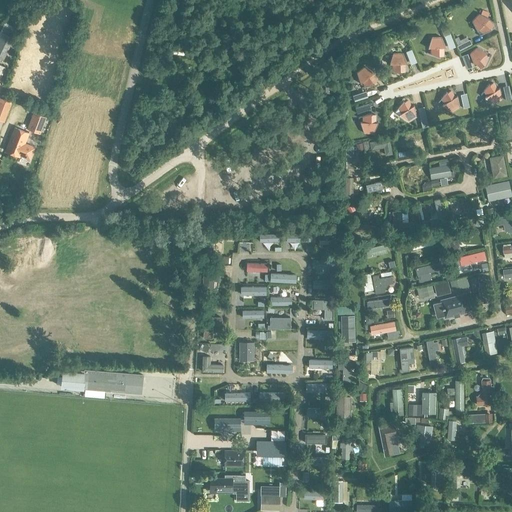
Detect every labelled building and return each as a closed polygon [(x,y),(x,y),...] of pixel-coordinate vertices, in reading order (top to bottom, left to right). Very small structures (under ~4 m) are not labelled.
[(0,10),(0,22),(3,24),(8,15),(0,10)] [(488,32),(492,30),(490,29),(493,26),(487,20),(489,19),(489,18),(479,14),(479,15),(473,21),(472,21),(477,32),(478,31),(479,29),(484,33),(479,35),(479,36),(488,32)] [(13,38),(0,32),(0,78),(5,67),(0,64),(0,60),(0,59),(3,60),(13,38)] [(435,56),(436,56),(439,57),(439,56),(443,56),(443,48),(445,48),(446,48),(442,37),(441,38),(442,38),(432,38),(428,48),(429,49),(429,48),(432,48),(432,54),(427,53),(426,53),(435,56)] [(485,67),(487,63),(487,64),(492,55),(491,55),(489,60),(485,55),(487,53),(477,47),(477,48),(470,54),(474,65),(474,64),(476,63),(481,68),(484,66),(485,67)] [(397,72),(401,73),(401,72),(405,72),(404,64),(407,64),(403,53),(403,54),(393,54),(389,65),(390,65),(390,64),(393,64),(393,70),(388,69),(397,72)] [(465,65),(471,63),(468,54),(461,56),(465,65)] [(371,86),(371,85),(375,84),(374,83),(377,80),(372,74),(374,73),(375,73),(365,67),(357,73),(360,84),(361,84),(361,83),(363,82),(367,86),(362,88),(362,89),(371,86)] [(487,87),(481,95),(484,91),(488,96),(485,98),(485,97),(485,98),(494,105),(494,104),(502,99),(503,99),(500,88),(499,88),(499,89),(498,90),(493,83),(490,85),(489,84),(487,87)] [(447,92),(444,95),(438,103),(439,103),(442,99),(445,104),(443,105),(442,106),(451,113),(452,112),(451,112),(459,107),(460,107),(458,96),(457,96),(455,98),(451,91),(448,93),(447,92)] [(0,98),(0,120),(4,122),(12,102),(0,98)] [(404,101),(401,105),(401,104),(395,112),(396,112),(399,108),(402,113),(400,115),(399,115),(408,122),(408,121),(416,116),(416,117),(417,116),(414,105),(414,106),(412,107),(408,100),(404,103),(404,101)] [(418,108),(422,128),(429,127),(424,107),(418,108)] [(28,129),(40,134),(46,117),(34,113),(28,129)] [(368,114),(359,117),(359,118),(364,116),(364,122),(361,122),(360,122),(364,133),(364,132),(373,133),(374,133),(378,123),(378,122),(377,123),(375,123),(376,115),(372,115),(372,113),(368,114)] [(499,115),(503,140),(511,138),(511,135),(509,114),(499,115)] [(15,128),(6,151),(19,157),(19,156),(29,159),(34,148),(24,144),(28,133),(15,128)] [(425,139),(423,131),(399,137),(400,144),(425,139)] [(393,154),(390,138),(369,142),(371,150),(384,148),(386,156),(393,154)] [(503,155),(489,158),(493,179),(507,176),(503,155)] [(440,167),(430,168),(431,178),(447,176),(448,178),(454,177),(453,171),(450,172),(449,165),(448,160),(439,162),(440,167)] [(422,173),(402,177),(405,190),(424,187),(422,173)] [(386,180),(366,184),(368,192),(388,188),(386,180)] [(511,196),(510,190),(509,181),(485,185),(489,202),(511,197),(511,196)] [(436,217),(428,219),(429,228),(445,224),(440,199),(432,200),(436,217)] [(368,213),(358,211),(356,219),(375,223),(379,201),(370,200),(368,213)] [(400,212),(392,212),(393,231),(412,230),(411,222),(400,222),(400,212)] [(511,214),(493,218),(495,226),(507,223),(509,233),(511,232),(511,214)] [(477,219),(475,226),(483,228),(485,221),(477,219)] [(459,248),(457,239),(472,235),(470,228),(447,233),(451,250),(459,248)] [(315,242),(332,242),(335,242),(334,232),(315,232),(315,242)] [(411,250),(431,245),(429,239),(409,244),(411,250)] [(511,245),(509,246),(509,242),(502,242),(502,245),(495,246),(496,255),(503,254),(503,258),(511,257),(511,245)] [(368,258),(387,253),(385,244),(365,249),(368,258)] [(430,246),(410,251),(411,257),(431,252),(430,246)] [(53,268),(52,251),(38,251),(38,268),(53,268)] [(461,264),(473,261),(481,260),(479,253),(459,258),(461,264)] [(364,266),(388,260),(387,255),(363,261),(364,266)] [(268,264),(247,263),(247,272),(267,272),(268,264)] [(415,276),(428,273),(439,270),(437,263),(414,269),(415,276)] [(470,263),(460,266),(461,271),(472,269),(470,263)] [(511,274),(507,275),(507,269),(501,270),(502,280),(503,280),(504,287),(511,286),(511,274)] [(204,270),(202,289),(213,290),(214,281),(219,281),(219,271),(204,270)] [(359,272),(353,272),(346,272),(346,293),(352,293),(353,280),(359,280),(359,272)] [(270,282),(296,283),(297,275),(271,273),(270,282)] [(491,306),(487,275),(477,276),(481,308),(491,306)] [(392,283),(391,276),(372,279),(374,294),(385,292),(384,285),(392,283)] [(466,277),(450,281),(452,290),(469,286),(466,277)] [(431,285),(417,289),(419,298),(434,294),(431,285)] [(311,288),(312,299),(324,297),(323,286),(311,288)] [(241,295),(266,295),(266,287),(241,287),(241,295)] [(468,311),(463,294),(440,300),(440,302),(445,316),(445,319),(454,317),(460,315),(469,312),(468,311)] [(333,300),(312,300),(312,310),(323,310),(323,320),(333,320),(333,300)] [(354,316),(341,316),(341,321),(342,328),(342,341),(355,341),(354,316)] [(202,337),(212,338),(213,325),(221,326),(222,318),(203,317),(202,337)] [(242,325),(261,326),(262,318),(242,317),(242,325)] [(279,324),(290,324),(290,318),(270,318),(270,325),(268,325),(268,328),(279,328),(279,325),(279,324)] [(79,332),(80,326),(63,324),(63,330),(79,332)] [(493,331),(481,333),(485,354),(496,352),(493,331)] [(465,337),(451,339),(455,365),(464,363),(463,355),(465,354),(463,347),(467,346),(465,337)] [(324,338),(306,338),(306,348),(324,347),(324,338)] [(433,341),(425,342),(430,366),(437,364),(434,350),(439,349),(437,342),(433,343),(433,341)] [(253,342),(240,342),(240,361),(253,361),(253,342)] [(203,343),(200,350),(206,353),(210,346),(203,343)] [(413,348),(399,349),(402,372),(409,371),(408,359),(414,359),(413,348)] [(366,353),(366,365),(370,365),(370,374),(376,374),(376,352),(369,352),(369,353),(366,353)] [(210,356),(202,356),(202,372),(223,373),(223,365),(210,364),(210,356)] [(337,361),(337,366),(337,370),(342,370),(342,381),(349,381),(349,369),(358,369),(358,360),(357,360),(357,356),(342,357),(342,361),(337,361)] [(84,373),(83,387),(82,389),(141,393),(143,377),(116,375),(116,373),(88,371),(88,373),(84,372),(84,373)] [(511,375),(511,371),(502,371),(502,384),(511,383),(511,375)] [(74,374),(64,373),(63,387),(74,388),(75,386),(83,387),(84,373),(74,372),(74,374)] [(0,383),(15,384),(16,376),(0,374),(0,383)] [(478,396),(476,396),(477,405),(492,405),(492,397),(494,397),(493,386),(491,386),(491,380),(489,378),(482,378),(482,379),(481,381),(482,392),(481,392),(478,396)] [(454,380),(454,388),(454,415),(463,415),(463,380),(454,380)] [(393,402),(390,403),(390,411),(393,411),(394,411),(394,415),(403,415),(401,389),(400,389),(392,389),(393,402)] [(421,393),(421,415),(434,415),(434,393),(421,393)] [(335,418),(349,418),(349,397),(335,397),(335,418)] [(265,424),(265,412),(244,412),(244,419),(249,419),(249,424),(265,424)] [(491,422),(491,414),(477,415),(478,423),(491,422)] [(219,418),(219,431),(240,431),(240,424),(235,424),(235,418),(219,418)] [(393,422),(378,425),(384,454),(385,456),(392,455),(392,452),(391,448),(391,445),(390,441),(391,441),(392,440),(394,437),(394,435),(395,435),(396,435),(393,422)] [(417,425),(416,431),(421,432),(419,445),(430,446),(432,427),(417,425)] [(342,439),(342,458),(349,459),(349,451),(353,451),(353,439),(342,439)] [(256,441),(256,451),(286,451),(286,441),(256,441)] [(225,451),(225,466),(243,466),(243,451),(225,451)] [(444,465),(435,464),(435,465),(428,464),(428,469),(432,470),(434,472),(433,484),(442,485),(444,465)] [(449,468),(449,490),(456,490),(456,476),(470,476),(470,468),(449,468)] [(511,468),(504,468),(502,489),(511,489),(511,468)] [(224,478),(209,478),(210,488),(216,487),(216,493),(232,493),(233,493),(236,493),(236,501),(249,501),(249,480),(246,480),(246,475),(235,475),(224,475),(224,478)] [(260,496),(260,510),(279,510),(279,496),(260,496)] [(302,497),(303,508),(326,507),(326,496),(302,497)] [(345,496),(341,511),(360,511),(363,501),(345,496)] [(396,509),(416,509),(416,497),(396,497),(396,509)]
